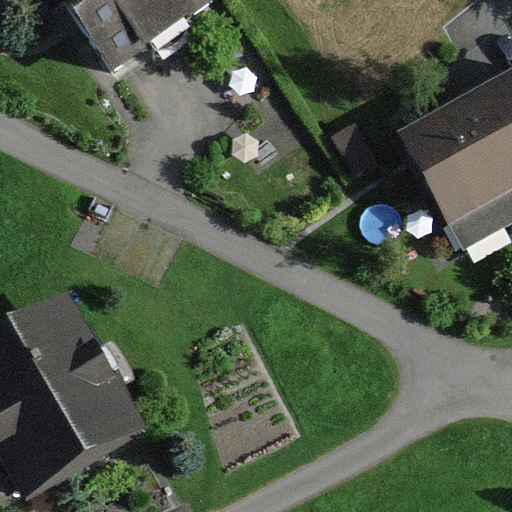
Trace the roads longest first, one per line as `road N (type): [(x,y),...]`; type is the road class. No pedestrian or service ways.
road 1 (residential): [(494,380),(0,129)]
road 2 (residential): [(245,511),(494,380)]
